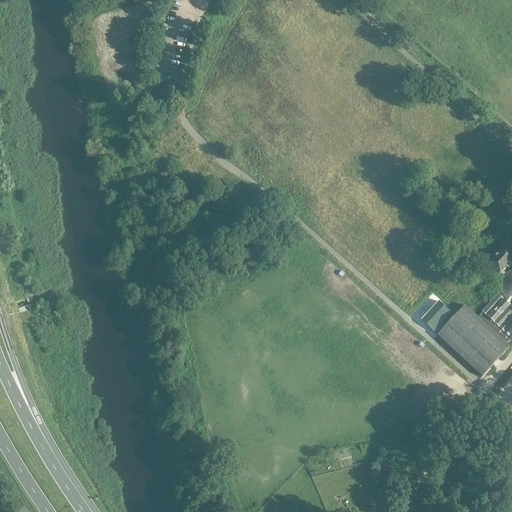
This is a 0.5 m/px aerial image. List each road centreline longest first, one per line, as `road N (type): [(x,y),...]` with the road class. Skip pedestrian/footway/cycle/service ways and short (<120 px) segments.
road 1 (unclassified): [(511,355),(482,384),(195,136),(182,111),(206,0)]
road 2 (unclassified): [(346,0),(511,147)]
road 3 (trunk): [(86,511),(0,361)]
